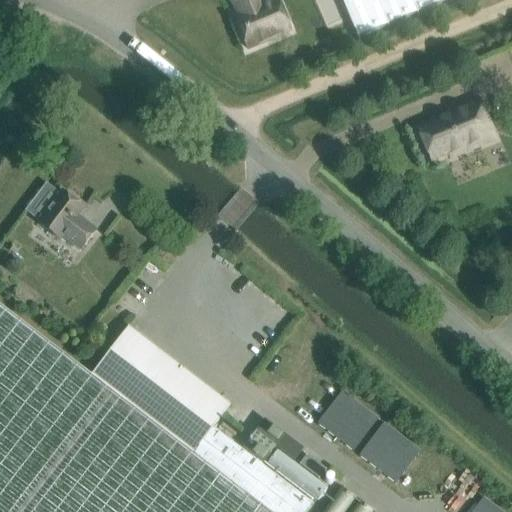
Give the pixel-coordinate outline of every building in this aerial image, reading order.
[(291,32),(277,0),(264,5),(262,0),(231,0),(233,4),(235,3),(240,15),(235,18),(248,49),(291,32)] [(448,0),(341,0),(358,38),(448,0)] [(456,114),(418,130),(431,161),(481,140),(474,124),(487,119),(479,99),(454,109),(456,114)] [(46,185),(26,211),(40,221),(38,223),(60,240),(63,237),(81,251),(96,230),(85,222),(84,224),(77,218),(85,209),(62,192),(60,194),(46,183),(46,184),(46,185)] [(307,511),(313,505),(213,428),(230,405),(129,328),(92,376),(0,305),(0,511),(307,511)] [(342,392),(318,425),(354,452),(378,420),(342,392)] [(303,449),(265,420),(243,449),(263,464),(276,448),(294,461),(303,449)] [(384,424),(359,457),(395,484),(420,451),(384,424)] [(326,470),(307,455),(300,465),(319,479),(326,470)] [(364,511),(367,507),(334,490),(322,511),(364,511)] [(501,511),(484,499),(473,511),(501,511)]
